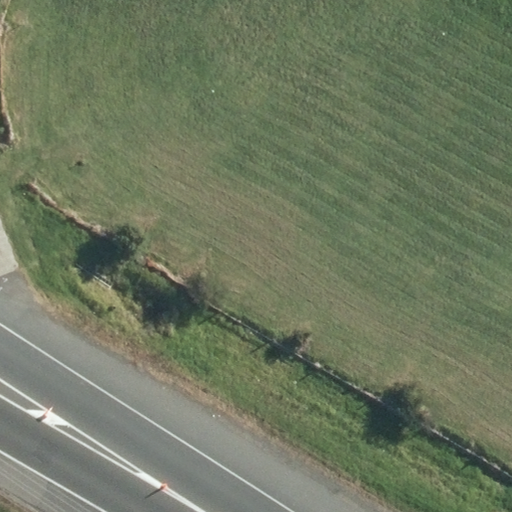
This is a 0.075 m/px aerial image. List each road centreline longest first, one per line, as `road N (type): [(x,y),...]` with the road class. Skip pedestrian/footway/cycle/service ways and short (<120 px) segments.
road 1 (secondary): [(0,348),(227,511)]
road 2 (secondary): [(211,511),(0,403)]
